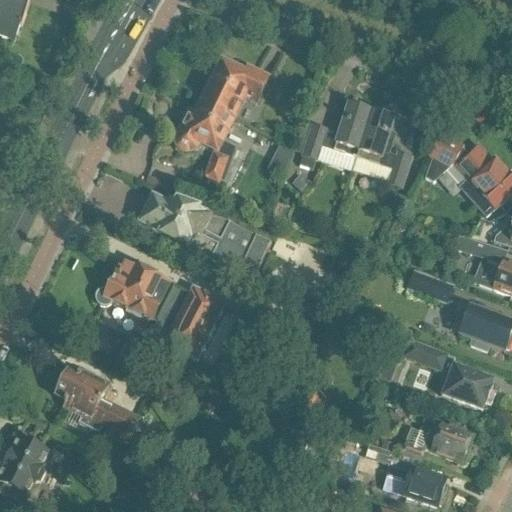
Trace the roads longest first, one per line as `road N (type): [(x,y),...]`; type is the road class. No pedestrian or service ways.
road 1 (secondary): [(0,267),(134,0)]
road 2 (residential): [(511,93),(481,73),(282,9)]
